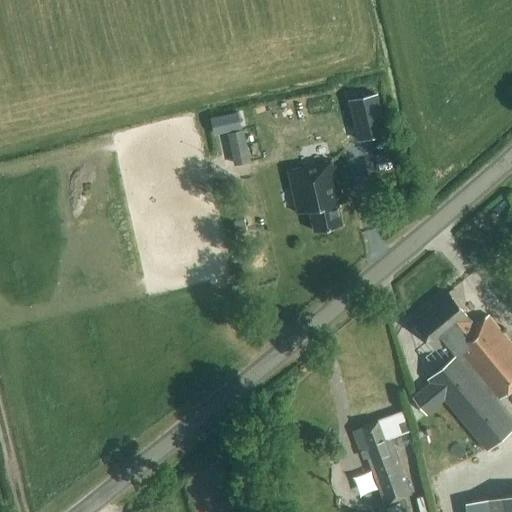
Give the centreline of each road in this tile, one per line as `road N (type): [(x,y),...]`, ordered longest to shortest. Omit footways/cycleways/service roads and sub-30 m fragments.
road 1 (tertiary): [(84,511),(511,159)]
road 2 (unknown): [(511,319),(437,223)]
